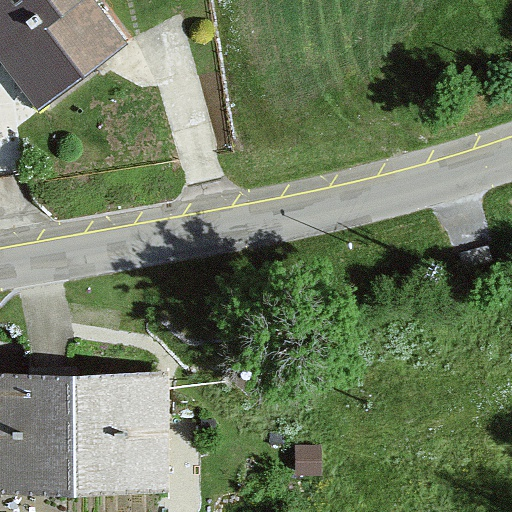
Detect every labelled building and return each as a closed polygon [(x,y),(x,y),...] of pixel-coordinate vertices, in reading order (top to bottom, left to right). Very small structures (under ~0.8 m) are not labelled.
[(0,0),(0,51),(40,104),(110,51),(122,41),(90,0),(0,0)] [(0,135),(0,176),(22,173),(16,133),(0,135)] [(492,260),(488,246),(460,254),(464,269),(492,260)] [(159,376),(0,376),(0,482),(159,482),(159,376)] [(317,447),(295,448),(296,476),(319,475),(317,447)]
